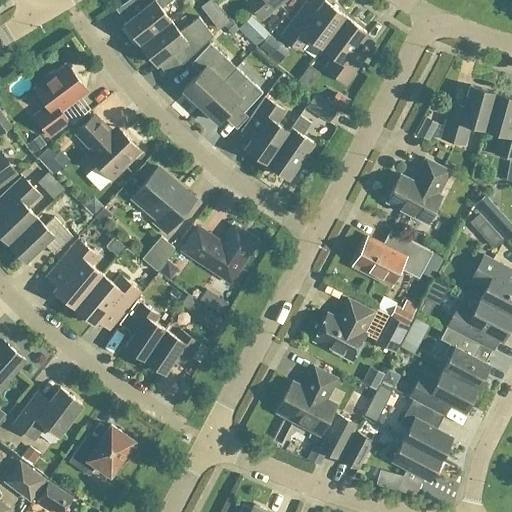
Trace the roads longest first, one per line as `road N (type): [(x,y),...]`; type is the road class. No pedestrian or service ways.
road 1 (residential): [(311,236),(210,172),(138,104),(74,21)]
road 2 (residential): [(311,236),(428,18)]
road 3 (residential): [(209,445),(311,236)]
road 4 (residential): [(182,431),(0,300)]
road 5 (residential): [(380,511),(278,479),(209,445)]
road 6 (residential): [(511,391),(480,450),(467,511)]
